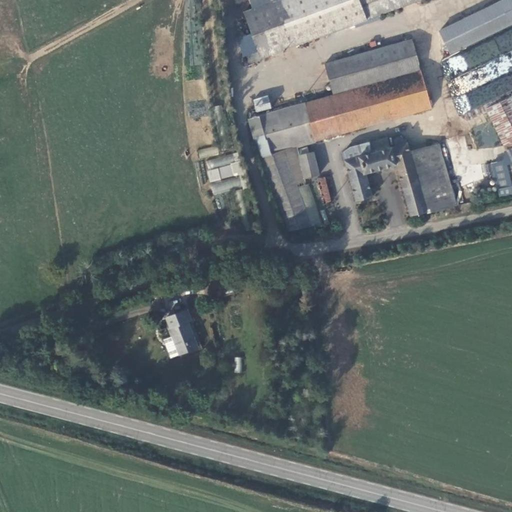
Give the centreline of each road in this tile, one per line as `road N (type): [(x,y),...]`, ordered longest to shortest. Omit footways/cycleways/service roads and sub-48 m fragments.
road 1 (unclassified): [(0,333),(231,258),(511,211)]
road 2 (secondary): [(0,393),(444,511)]
road 3 (track): [(228,0),(242,114),(281,251)]
road 4 (unknown): [(474,0),(322,51),(240,98)]
road 5 (unknown): [(451,127),(426,123),(340,143),(335,162),(350,243)]
